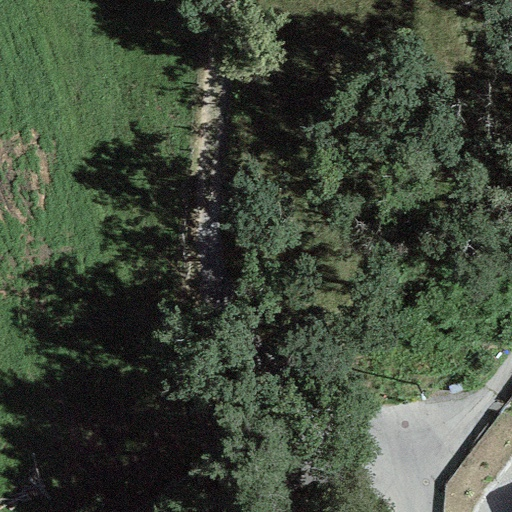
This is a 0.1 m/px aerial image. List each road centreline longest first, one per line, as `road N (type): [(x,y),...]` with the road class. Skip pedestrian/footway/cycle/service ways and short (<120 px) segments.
road 1 (track): [(428,473),(337,414),(222,287),(254,0)]
road 2 (residential): [(511,357),(476,392),(428,473)]
